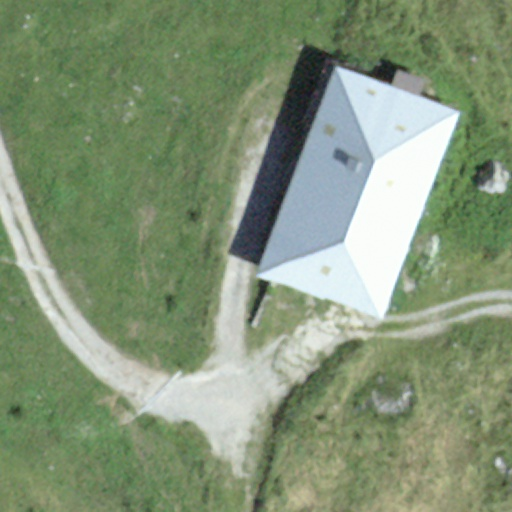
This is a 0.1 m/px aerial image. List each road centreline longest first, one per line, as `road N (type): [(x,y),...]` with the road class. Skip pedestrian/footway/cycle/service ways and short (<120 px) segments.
road 1 (track): [(0,146),(71,326),(129,383),(191,402),(228,375)]
road 2 (track): [(228,375),(302,87)]
road 3 (track): [(228,375),(369,326),(416,336),(511,308)]
